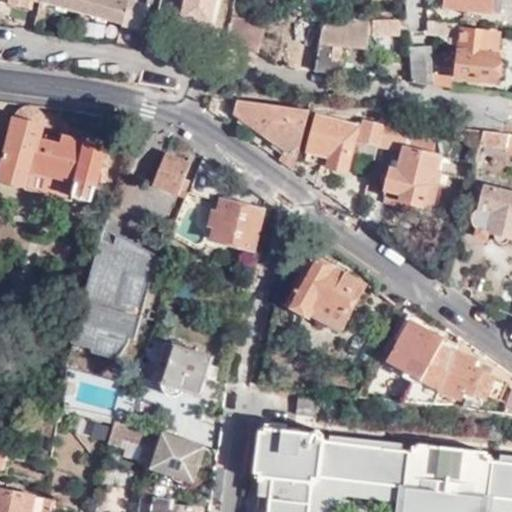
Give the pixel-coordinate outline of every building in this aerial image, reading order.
[(35,0),(34,0),(9,0),(9,3),(34,9),(35,0)] [(107,19),(140,28),(146,3),(142,1),(136,0),(40,0),(40,1),(58,5),(57,8),(66,11),(66,8),(98,17),(97,20),(106,22),(107,19)] [(231,18),(234,0),(227,0),(223,25),(221,25),(219,32),(228,34),(231,18)] [(447,0),(446,7),(500,14),(502,0),(447,0)] [(177,12),(160,8),(149,47),(169,51),(165,43),(177,12)] [(351,14),(351,23),(359,22),(358,13),(351,14)] [(465,15),(463,26),(476,27),(477,17),(465,15)] [(228,34),(226,49),(259,54),(264,23),(231,18),(228,34)] [(401,34),(401,20),(375,22),(376,35),(401,34)] [(429,20),(429,30),(429,33),(440,35),(440,22),(429,20)] [(440,22),(440,35),(451,35),(450,43),(461,43),(463,30),(463,26),(440,22)] [(322,24),(315,71),(339,75),(340,60),(332,59),(335,43),(348,45),(348,48),(366,50),(369,37),(366,36),(366,31),(350,30),(350,23),(322,24)] [(463,30),(461,43),(457,77),(496,83),(496,80),(505,79),(506,63),(500,60),(500,56),(489,55),(492,34),(463,30)] [(410,48),(413,83),(451,87),(452,78),(431,75),(430,47),(410,48)] [(308,107),(236,97),(234,114),(291,154),(281,160),(293,169),(308,107)] [(105,148),(101,144),(61,134),(61,138),(55,137),(53,143),(38,139),(41,123),(40,123),(39,116),(34,109),(27,107),(21,109),(15,114),(0,171),(28,179),(31,165),(78,177),(75,191),(93,196),(105,148)] [(356,136),(377,141),(377,140),(381,122),(364,118),(361,126),(317,115),(306,159),(348,169),(356,136)] [(402,123),(382,119),(381,122),(377,140),(398,145),(402,123)] [(511,133),(482,130),(480,141),(511,145),(511,133)] [(383,204),(421,213),(430,171),(437,172),(441,154),(432,152),(435,139),(409,134),(402,167),(391,165),(383,204)] [(184,174),(189,162),(165,152),(152,183),(177,194),(179,187),(185,189),(190,177),(184,174)] [(511,191),(486,184),(479,205),(474,208),(471,214),(474,220),(478,225),(475,234),(486,237),(488,230),(496,233),(495,236),(497,240),(502,242),(506,241),(509,237),(511,238),(511,191)] [(212,237),(253,247),(262,209),(221,199),(212,237)] [(162,255),(110,220),(109,220),(71,333),(121,352),(130,337),(133,338),(162,255)] [(291,302),(313,313),(315,316),(318,322),(325,325),(336,325),(340,327),(364,283),(349,275),(352,269),(341,263),(338,268),(311,253),(310,256),(304,252),(300,259),(303,260),(296,272),(305,277),(291,302)] [(500,310),(511,312),(511,285),(506,284),(500,310)] [(434,403),(435,402),(455,352),(456,349),(442,342),(445,335),(411,317),(388,359),(417,374),(403,399),(434,403)] [(170,358),(164,375),(161,386),(162,391),(167,395),(175,397),(181,394),(186,389),(200,393),(213,356),(166,340),(160,356),(170,358)] [(507,383),(496,378),(497,374),(473,364),(475,357),(456,349),(455,352),(435,402),(441,401),(446,389),(460,394),(462,387),(487,397),(489,395),(501,400),(507,383)] [(155,372),(164,375),(170,358),(160,356),(155,372)] [(511,389),(503,411),(511,411),(511,389)] [(327,413),(328,395),(298,392),(297,411),(327,413)] [(118,411),(130,415),(130,412),(143,415),(146,402),(122,396),(118,411)] [(113,442),(116,424),(78,416),(76,428),(94,431),(93,438),(113,442)] [(218,450),(221,427),(186,416),(179,437),(218,450)] [(118,417),(118,419),(116,424),(148,434),(149,432),(162,436),(152,466),(192,480),(204,447),(163,433),(163,432),(118,417)] [(263,428),(261,428),(255,476),(261,482),(259,507),(270,507),(269,511),(511,511),(511,457),(501,456),(501,462),(493,462),(493,459),(491,459),(490,457),(487,456),(487,454),(417,446),(417,448),(413,447),(413,451),(410,451),(410,452),(402,452),(402,444),(330,437),(330,442),(324,442),(324,435),(322,435),(323,432),(320,432),(320,429),(317,429),(317,431),(314,431),(314,434),(273,430),(273,427),(270,427),(270,423),(266,423),(266,426),(263,426),(263,428)] [(136,484),(138,477),(109,466),(106,480),(124,485),(125,481),(136,484)] [(40,511),(41,509),(43,497),(0,488),(0,511),(40,511)] [(199,511),(200,506),(172,504),(173,499),(142,495),(141,511),(199,511)] [(51,498),(43,497),(41,509),(49,510),(51,498)]
